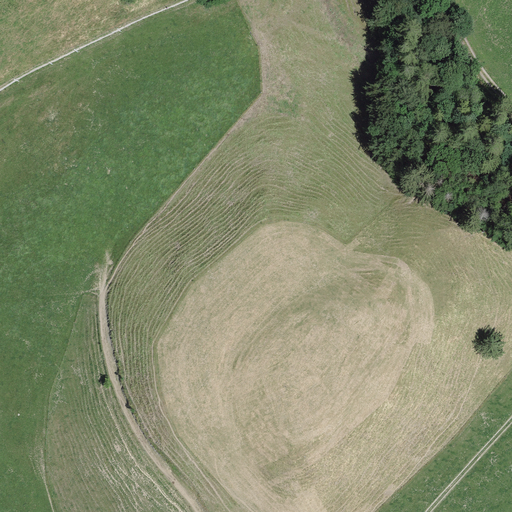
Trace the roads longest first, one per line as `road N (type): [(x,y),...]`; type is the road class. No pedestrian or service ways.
road 1 (track): [(427,511),(511,414)]
road 2 (track): [(511,106),(470,55),(445,0)]
